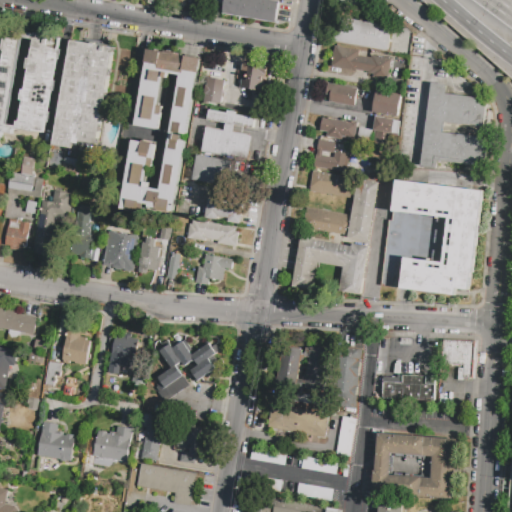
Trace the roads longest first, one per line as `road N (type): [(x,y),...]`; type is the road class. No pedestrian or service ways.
road 1 (residential): [(315,0),(257,315)]
road 2 (residential): [(305,52),(18,0)]
road 3 (residential): [(257,315),(0,278)]
road 4 (residential): [(497,326),(257,315)]
road 5 (residential): [(497,326),(511,119)]
road 6 (residential): [(483,511),(497,326)]
road 7 (residential): [(257,315),(232,476)]
road 8 (residential): [(393,0),(511,104)]
